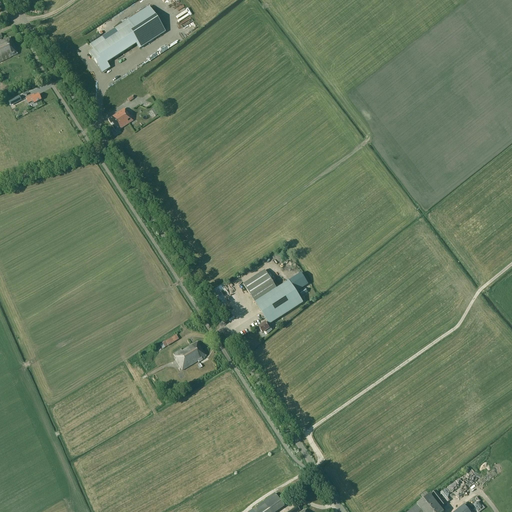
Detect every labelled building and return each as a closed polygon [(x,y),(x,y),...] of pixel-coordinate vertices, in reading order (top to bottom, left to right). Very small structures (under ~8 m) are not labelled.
[(206,2),(214,14),(217,12),(209,1),(206,2)] [(89,53),(102,73),(110,68),(107,63),(136,45),(139,49),(165,32),(149,7),(114,29),(117,34),(105,42),(102,37),(89,45),(92,50),(89,53)] [(0,61),(17,54),(9,38),(1,41),(0,41),(0,61)] [(33,104),(40,101),(37,95),(26,100),(28,104),(32,102),(33,104)] [(19,96),(11,100),(13,105),(21,101),(19,96)] [(132,120),(133,120),(132,119),(127,112),(126,113),(124,109),(115,115),(108,120),(116,132),(133,121),(132,120)] [(264,271),(243,285),(267,323),(266,324),(265,323),(259,328),(262,333),(265,332),(267,335),(272,331),(270,329),(271,328),(269,325),(303,303),(289,281),(276,289),(264,271)] [(168,346),(179,340),(176,335),(165,342),(168,346)] [(204,358),(206,357),(197,342),(182,351),(181,349),(173,354),(176,361),(182,371),(198,362),(199,363),(204,359),(204,358)] [(435,491),(431,494),(442,507),(446,504),(435,491)] [(252,510),(254,511),(276,511),(285,507),(275,494),(252,510)] [(442,511),(430,495),(408,511),(442,511)]
